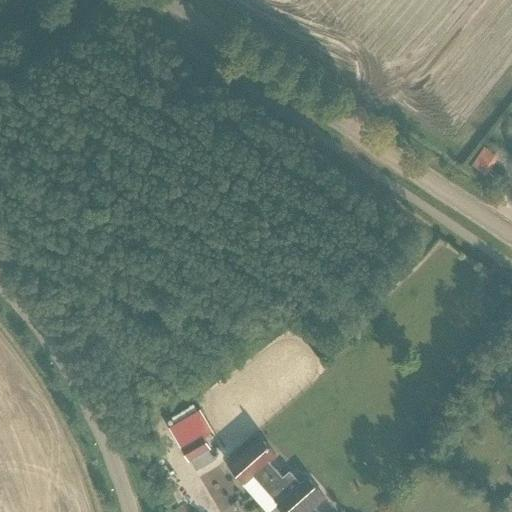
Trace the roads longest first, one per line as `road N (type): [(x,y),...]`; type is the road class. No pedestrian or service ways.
road 1 (tertiary): [(511,236),(163,0)]
road 2 (unclassified): [(129,511),(77,388),(0,283)]
